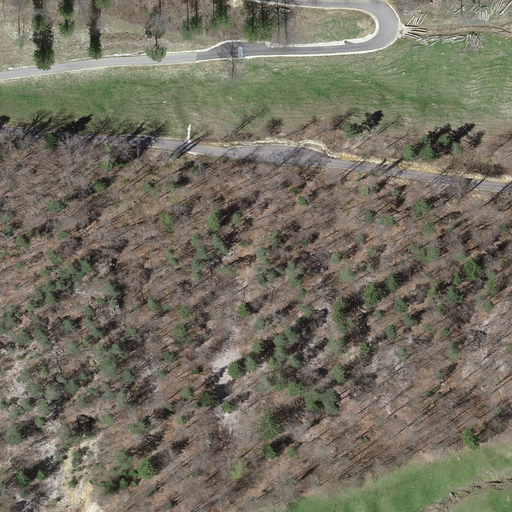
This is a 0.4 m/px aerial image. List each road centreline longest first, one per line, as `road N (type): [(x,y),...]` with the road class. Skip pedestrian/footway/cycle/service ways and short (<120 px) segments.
road 1 (unclassified): [(511,187),(0,130)]
road 2 (unclassified): [(0,76),(368,45),(387,30),(377,8),(297,0)]
